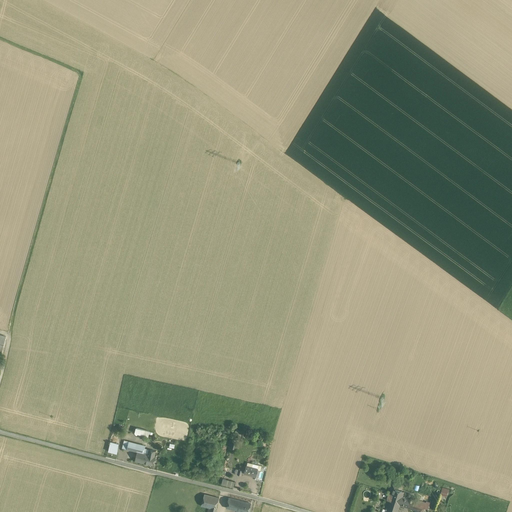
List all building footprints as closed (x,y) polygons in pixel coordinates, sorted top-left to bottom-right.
[(148,436),(150,431),(135,427),(134,432),(148,436)] [(118,444),(111,442),(109,452),(117,454),(118,444)] [(136,443),(129,442),(127,449),(134,451),(136,443)] [(148,454),(144,453),(146,446),(136,443),(134,451),(137,452),(135,461),(144,463),(145,460),(148,461),(149,455),(148,454)] [(208,452),(197,448),(194,459),(198,460),(205,462),(208,452)] [(156,451),(149,449),(148,454),(149,455),(148,461),(145,460),(144,463),(154,466),(156,456),(155,456),(156,451)] [(219,467),(204,463),(205,462),(198,460),(198,464),(204,466),(202,472),(217,475),(219,467)] [(258,469),(246,466),(245,473),(252,475),(252,476),(256,477),(258,469)] [(222,485),(234,488),(236,481),(223,478),(222,485)] [(404,492),(393,489),(391,494),(389,501),(387,509),(395,511),(397,511),(400,506),(403,496),(403,495),(404,492)] [(219,498),(205,494),(202,506),(210,508),(216,509),(219,498)] [(403,496),(400,506),(408,508),(410,499),(411,499),(403,496)] [(242,501),(229,498),(226,508),(237,510),(240,511),(242,501)] [(415,501),(410,499),(408,508),(418,511),(417,511),(422,511),(424,508),(414,505),(415,501)] [(425,503),(411,499),(410,499),(415,501),(414,505),(424,508),(425,503)] [(249,511),(251,503),(242,501),(240,511),(237,510),(237,511),(238,511),(242,511),(243,511),(249,511)]
